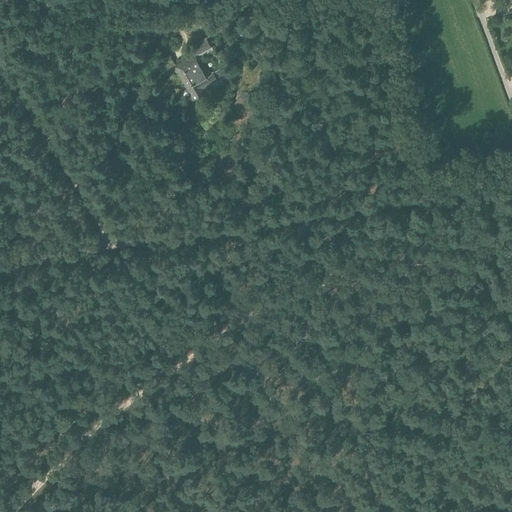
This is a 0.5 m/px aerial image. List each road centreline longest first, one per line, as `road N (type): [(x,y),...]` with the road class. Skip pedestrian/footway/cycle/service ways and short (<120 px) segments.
road 1 (track): [(100,244),(511,185)]
road 2 (track): [(182,364),(307,289),(371,270),(511,251)]
road 3 (track): [(7,511),(111,413),(182,364)]
road 4 (unclassified): [(0,50),(114,242)]
